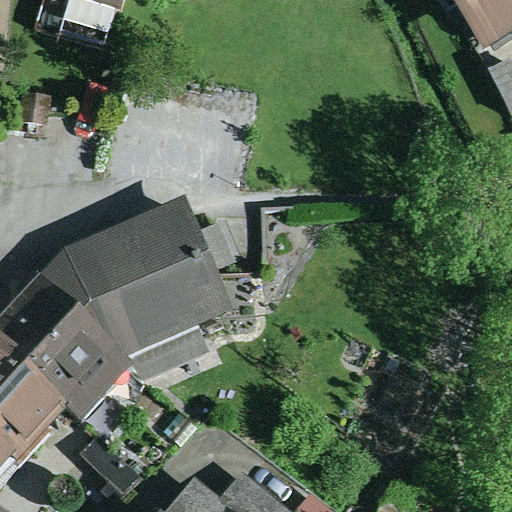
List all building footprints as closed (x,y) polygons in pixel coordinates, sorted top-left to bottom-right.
[(124,0),(30,0),(117,26),(124,0)] [(511,0),(437,0),(483,68),(511,49),(511,0)] [(511,71),(509,66),(486,78),(507,119),(511,116),(511,71)] [(187,211),(58,263),(39,285),(126,369),(199,337),(232,323),(187,211)] [(126,369),(39,285),(0,324),(0,364),(68,431),(83,445),(142,384),(126,369)] [(211,361),(199,337),(126,369),(142,384),(211,361)] [(0,503),(68,431),(0,364),(0,503)] [(100,444),(82,463),(125,501),(142,482),(100,444)] [(216,511),(191,492),(175,511),(278,511),(245,484),(222,511),(216,511)] [(324,511),(310,501),(300,511),(324,511)]
